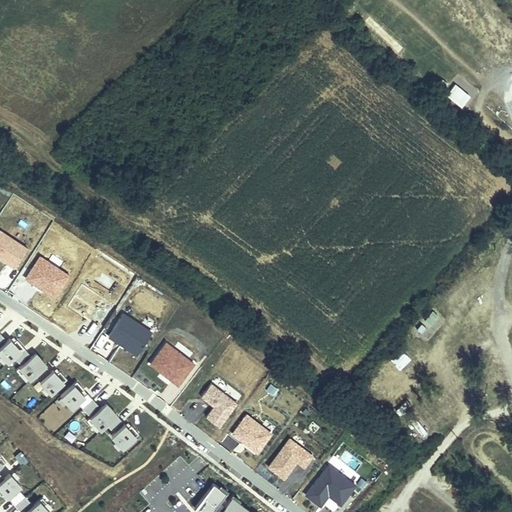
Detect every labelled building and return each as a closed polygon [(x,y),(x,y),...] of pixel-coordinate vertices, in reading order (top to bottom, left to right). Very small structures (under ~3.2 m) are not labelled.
[(469,96),(455,84),(447,93),(461,105),(469,96)] [(0,257),(14,267),(26,248),(0,230),(0,257)] [(431,326),(438,314),(430,310),(424,323),(431,326)] [(107,334),(137,353),(151,331),(122,312),(107,334)] [(13,341),(9,337),(0,345),(0,353),(7,361),(12,357),(23,347),(16,338),(13,341)] [(166,342),(150,362),(177,384),(193,363),(166,342)] [(29,353),(23,347),(12,357),(17,363),(29,353)] [(45,364),(34,352),(16,368),(21,373),(23,372),(29,378),(35,373),(44,365),(45,364)] [(399,371),(410,360),(403,352),(391,362),(399,371)] [(44,365),(35,373),(41,379),(50,371),(44,365)] [(56,373),(52,369),(50,371),(41,379),(39,381),(50,393),(66,378),(59,370),(56,373)] [(76,380),(60,394),(71,406),(75,402),(84,394),(80,391),(83,388),(76,380)] [(206,415),(218,425),(236,403),(210,382),(200,395),(213,405),(206,415)] [(84,394),(75,402),(81,408),(92,398),(87,392),(84,394)] [(92,398),(81,408),(86,414),(98,404),(92,398)] [(116,414),(105,402),(87,418),(92,424),(94,422),(100,428),(107,422),(116,414)] [(246,413),(232,432),(256,450),(270,432),(246,413)] [(116,414),(107,422),(113,428),(122,420),(116,414)] [(127,426),(124,422),(110,434),(121,446),(138,432),(130,423),(127,426)] [(289,437),(267,464),(283,476),(296,460),(303,465),(312,454),(289,437)] [(189,466),(197,475),(205,469),(197,459),(189,466)] [(0,470),(3,474),(10,468),(5,462),(0,465),(0,470)] [(304,492),(320,504),(328,493),(340,502),(355,483),(327,463),(304,492)] [(4,492),(7,496),(21,484),(10,472),(4,476),(0,471),(0,493),(0,494),(4,492)] [(213,482),(194,506),(201,511),(213,511),(226,495),(219,490),(221,488),(213,482)] [(9,498),(15,504),(26,494),(21,488),(9,498)] [(26,494),(15,504),(20,510),(32,500),(26,494)] [(41,496),(23,511),(48,511),(50,510),(44,504),(46,502),(41,496)] [(236,503),(229,497),(217,511),(251,511),(237,501),(236,503)]
